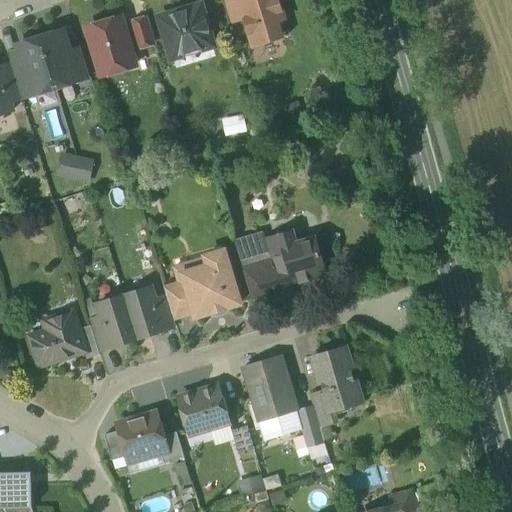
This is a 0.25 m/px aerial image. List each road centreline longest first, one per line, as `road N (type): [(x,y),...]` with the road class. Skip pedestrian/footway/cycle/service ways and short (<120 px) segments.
road 1 (tertiary): [(377,0),(511,487)]
road 2 (residential): [(372,312),(123,385),(73,449)]
